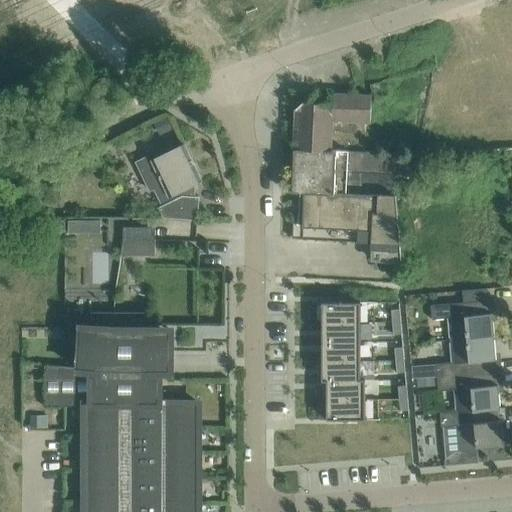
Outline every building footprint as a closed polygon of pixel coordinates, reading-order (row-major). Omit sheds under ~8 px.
[(343,132),(356,132),(357,121),(371,122),(371,115),(372,95),(333,93),(332,103),(303,101),(295,108),(294,149),(332,150),(332,130),(343,130),(343,132)] [(175,127),(169,115),(155,122),(161,134),(175,127)] [(164,218),(178,218),(198,220),(200,197),(194,196),(194,184),(202,180),(185,144),(173,149),(171,145),(136,161),(145,179),(150,190),(164,184),(172,200),(159,207),(164,218)] [(293,184),(300,184),(305,192),(303,224),(294,224),(293,236),(303,236),(302,238),(376,242),(375,261),(402,262),(396,194),(395,194),(395,174),(424,175),(428,154),(342,150),(332,150),(294,149),(293,184)] [(78,233),(78,220),(68,220),(68,233),(78,233)] [(155,239),(133,239),(133,227),(123,227),(121,255),(155,255),(155,239)] [(489,300),(431,305),(432,319),(448,318),(450,340),(494,336),(492,313),(490,313),(489,300)] [(322,302),(322,321),(361,321),(361,302),(343,302),(343,301),(340,301),(339,302),(322,302)] [(400,309),(392,310),(393,322),(401,321),(400,309)] [(115,313),(115,312),(114,312),(114,313),(93,313),(93,327),(80,326),(80,327),(78,327),(78,328),(80,328),(80,329),(78,366),(78,367),(77,366),(75,366),(61,365),(60,405),(60,406),(85,404),(87,404),(87,416),(87,419),(85,419),(85,420),(87,420),(87,433),(87,435),(85,435),(85,437),(87,437),(87,451),(85,451),(85,453),(87,453),(87,468),(85,468),(85,470),(87,470),(87,484),(85,484),(85,486),(87,486),(87,501),(85,501),(85,502),(87,502),(87,511),(197,511),(197,404),(199,404),(199,402),(159,402),(159,373),(159,370),(162,370),(170,370),(170,329),(162,329),(143,329),(143,313),(115,313)] [(322,321),(322,341),(361,341),(361,321),(322,321)] [(401,321),(393,322),(394,334),(402,333),(401,321)] [(436,364),(412,366),(413,378),(429,377),(437,376),(437,377),(495,372),(494,360),(496,359),(494,336),(450,340),(452,362),(436,363),(436,364)] [(322,341),(322,360),(361,361),(361,341),(322,341)] [(403,347),(395,348),(396,360),(404,359),(403,347)] [(404,359),(396,360),(397,372),(405,371),(404,359)] [(322,360),(322,380),(365,380),(366,379),(361,379),(361,364),(361,361),(322,360)] [(429,377),(417,379),(418,387),(438,385),(438,391),(454,389),(456,411),(456,412),(498,408),(498,409),(501,408),(499,385),(496,385),(495,372),(437,377),(437,376),(429,377)] [(322,380),(322,381),(327,381),(326,400),(365,400),(365,380),(322,380)] [(407,385),(398,386),(399,398),(408,398),(407,385)] [(408,398),(399,398),(400,410),(409,410),(408,398)] [(326,400),(326,419),(344,419),(344,420),(348,420),(348,419),(350,419),(365,419),(365,400),(326,400)] [(456,411),(440,412),(442,427),(458,426),(460,452),(478,450),(477,446),(486,446),(487,450),(498,448),(498,445),(504,444),(502,420),(499,421),(498,409),(498,408),(456,412),(456,411)] [(48,415),(30,415),(30,427),(48,427),(48,415)]
